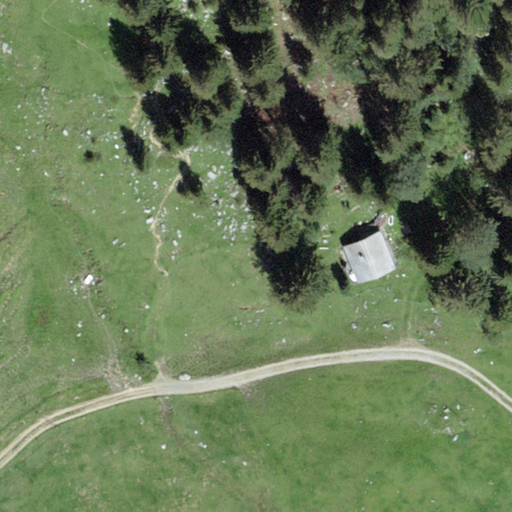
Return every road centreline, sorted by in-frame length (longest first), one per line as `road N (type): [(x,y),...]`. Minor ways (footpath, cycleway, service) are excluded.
road 1 (track): [(167,390),(406,353)]
road 2 (track): [(0,463),(44,426),(167,390)]
road 3 (track): [(437,235),(435,253),(418,271),(406,353)]
